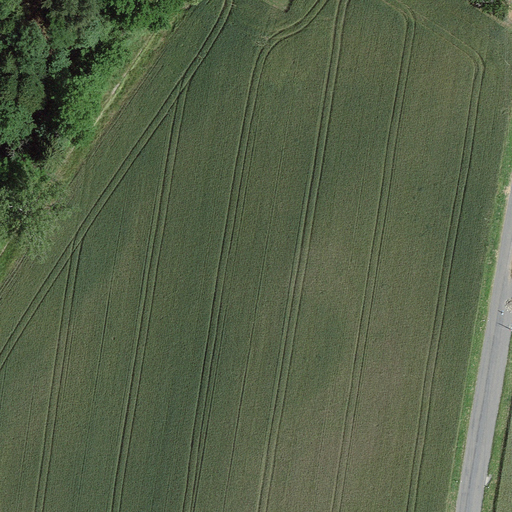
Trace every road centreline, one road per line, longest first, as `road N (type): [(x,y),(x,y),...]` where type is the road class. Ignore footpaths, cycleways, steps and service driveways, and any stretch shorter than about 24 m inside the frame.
road 1 (track): [(170,0),(127,87),(0,283)]
road 2 (tertiary): [(467,511),(511,251)]
